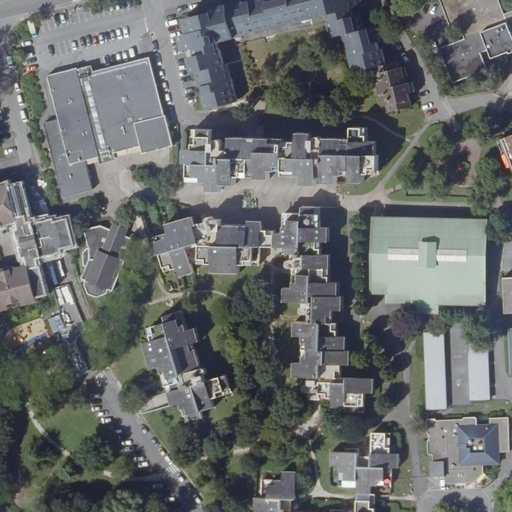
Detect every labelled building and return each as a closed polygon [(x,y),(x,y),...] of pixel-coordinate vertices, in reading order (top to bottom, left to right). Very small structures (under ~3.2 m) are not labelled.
[(374,67),(385,64),(382,49),(378,50),(377,43),(375,35),(378,35),(376,27),(362,30),(358,15),(355,15),(352,16),(350,9),(353,8),(359,6),(357,0),(257,0),(258,0),(250,2),(243,4),(243,1),(212,10),(212,12),(189,18),(192,33),(183,35),(187,50),(193,49),(195,56),(192,57),(196,72),(198,72),(200,79),(203,78),(205,85),(207,92),(202,93),(207,110),(234,103),(231,87),(234,87),(232,79),(230,80),(226,65),(225,65),(222,52),(220,52),(218,42),(221,42),(220,37),(250,29),(251,32),(259,31),(258,28),(287,20),(288,23),(297,21),(296,18),(325,11),(326,15),(328,14),(330,22),(329,22),(333,38),(348,34),(351,49),(348,50),(350,58),(354,57),(357,72),(367,69),(374,67)] [(441,0),(451,27),(459,23),(465,38),(441,48),(440,48),(453,83),(488,70),(481,52),(488,49),(492,59),(509,52),(510,54),(511,52),(511,31),(511,32),(511,31),(511,11),(505,14),(499,0),(441,0)] [(92,72),(113,154),(140,147),(142,154),(173,145),(165,115),(164,116),(150,57),(92,72)] [(397,62),(391,63),(385,64),(374,67),(376,75),(373,75),(377,89),(380,88),(384,107),(388,106),(389,112),(412,107),(409,94),(412,93),(410,83),(406,83),(405,78),(402,68),(398,69),(397,62)] [(86,161),(99,158),(79,75),(77,68),(47,75),(58,119),(44,123),(63,197),(93,189),(86,161)] [(79,75),(99,158),(108,155),(113,154),(92,72),(85,73),(79,75)] [(212,130),(205,130),(194,129),(193,149),(185,149),(184,163),(188,163),(188,181),(208,182),(208,191),(222,191),(222,185),(235,185),(236,177),(256,177),(256,179),(269,179),(270,171),(283,172),(283,175),(303,176),(303,184),(317,185),(317,183),(317,178),(324,178),(324,183),(337,183),(338,169),(344,169),(351,169),(351,175),(351,182),(364,182),(364,174),(365,169),(379,169),(379,155),(377,155),(377,141),(368,141),(369,136),(364,136),(364,128),(352,127),(352,139),(352,144),(345,143),(345,138),(326,138),(326,139),(325,139),(324,137),(322,135),(320,135),(319,136),(318,137),(317,138),(317,139),(313,139),(313,133),(299,132),(298,140),(293,140),(293,146),(284,145),(284,143),(271,143),(271,138),(263,138),(264,134),(264,126),(257,126),(256,138),(244,137),(229,137),(229,143),(225,143),(225,142),(224,141),(223,140),(222,140),(220,140),(218,140),(217,140),(217,141),(217,142),(217,143),(212,143),(212,136),(212,130)] [(511,134),(500,139),(510,168),(511,167),(511,134)] [(0,224),(4,224),(18,221),(17,217),(27,215),(29,214),(22,185),(9,187),(9,184),(0,185),(0,224)] [(168,233),(149,239),(154,257),(160,254),(165,272),(178,268),(181,277),(195,273),(192,263),(200,263),(200,259),(207,259),(207,264),(212,264),(212,272),(240,273),(240,264),(246,265),(246,260),(260,260),(261,247),(291,248),(291,260),(290,260),(288,261),(287,263),(287,265),(288,266),(289,267),(294,268),(293,275),(298,275),(298,282),(293,282),(293,288),(284,288),(284,302),(304,303),(304,306),(302,307),(301,307),(300,308),(300,310),(300,312),(301,313),(303,313),(306,314),(306,322),(295,321),(295,336),(303,336),(303,343),(308,343),(308,357),(303,357),(302,363),(293,363),(293,377),(309,378),(309,385),(306,385),(306,386),(305,387),(304,388),(303,390),(304,390),(305,391),(306,392),(309,392),(309,399),(320,400),(320,398),(320,394),(327,394),(327,398),(333,398),(333,407),(346,408),(346,412),(356,412),(356,398),(361,398),(362,392),(374,393),(375,379),(341,378),(336,378),(336,371),(341,371),(341,365),(351,365),(351,351),(346,351),(347,337),(338,336),(338,330),(333,330),(333,323),(334,310),(343,310),(343,296),(339,296),(339,283),(327,282),(327,276),(327,269),(331,270),(332,255),(323,254),(323,248),(318,248),(319,241),(323,242),(329,242),(330,227),(321,227),(321,222),(316,222),(317,207),(303,206),(302,213),(284,213),(284,233),(275,233),(275,230),(262,230),(262,226),(221,225),(222,220),(214,219),(213,218),(212,217),(210,217),(208,218),(207,219),(207,220),(207,221),(207,222),(195,226),(192,217),(165,224),(168,233)] [(36,229),(35,223),(34,223),(33,220),(29,222),(27,215),(17,217),(18,221),(20,228),(17,228),(18,233),(20,240),(23,239),(38,236),(36,229)] [(39,221),(35,223),(36,229),(38,236),(40,242),(44,257),(49,256),(49,259),(54,257),(58,256),(58,254),(64,252),(63,249),(56,224),(56,222),(55,217),(48,219),(48,217),(43,218),(39,219),(39,221)] [(69,218),(56,222),(56,224),(63,249),(76,245),(77,245),(70,220),(69,218)] [(377,218),(376,225),(412,227),(485,229),(486,220),(377,218)] [(0,271),(0,272),(0,270),(0,268),(14,265),(15,268),(29,264),(27,257),(24,258),(21,246),(24,246),(23,239),(20,240),(18,233),(17,228),(20,228),(18,221),(4,224),(5,227),(0,228),(0,271)] [(122,226),(128,234),(130,226),(115,221),(113,228),(122,226)] [(111,289),(116,290),(135,237),(135,236),(128,234),(122,226),(113,228),(102,224),(84,229),(88,242),(89,247),(87,248),(85,250),(84,251),(84,255),(86,265),(89,265),(85,278),(89,280),(87,284),(91,294),(102,297),(110,293),(111,289)] [(412,227),(376,225),(374,281),(390,282),(390,293),(390,302),(421,303),(425,307),(433,307),(438,303),(483,304),(485,229),(412,227)] [(40,242),(38,236),(23,239),(24,246),(40,242)] [(44,257),(40,242),(24,246),(21,246),(24,258),(27,257),(29,264),(39,261),(39,259),(44,257)] [(0,311),(10,308),(9,304),(22,300),(23,305),(37,301),(37,298),(49,294),(42,265),(40,265),(39,261),(29,264),(15,268),(0,272),(0,271),(0,311)] [(511,358),(511,373),(511,277),(503,278),(505,314),(511,313),(511,328),(510,329),(511,358)] [(390,282),(374,281),(374,293),(390,293),(390,282)] [(437,313),(438,303),(433,307),(425,307),(421,303),(421,313),(437,313)] [(182,311),(177,312),(181,326),(185,325),(182,311)] [(167,325),(154,329),(155,334),(151,335),(153,340),(144,343),(151,370),(160,367),(162,373),(167,372),(168,378),(164,380),(172,406),(180,404),(181,409),(186,408),(190,421),(204,418),(202,411),(215,407),(212,398),(218,397),(217,393),(230,388),(227,375),(206,381),(205,375),(206,374),(206,373),(207,371),(206,370),(205,369),(205,368),(204,368),(203,368),(201,368),(196,350),(191,352),(189,344),(194,343),(200,341),(196,328),(187,331),(185,325),(181,326),(177,312),(164,316),(167,325)] [(444,334),(441,334),(425,334),(425,411),(445,411),(444,334)] [(487,341),(469,341),(469,402),(488,402),(487,341)] [(217,393),(218,397),(232,393),(230,388),(217,393)] [(186,408),(181,409),(186,423),(190,421),(186,408)] [(445,477),(445,484),(455,484),(454,480),(466,480),(466,483),(476,483),(483,473),(484,464),(499,463),(499,452),(510,452),(510,445),(509,422),(510,422),(510,415),(491,415),(491,425),(478,426),(477,418),(476,418),(465,418),(463,420),(438,421),(436,419),(429,420),(428,421),(428,434),(429,435),(432,435),(432,440),(429,440),(428,441),(429,453),(430,455),(433,455),(433,463),(434,472),(445,472),(445,477)] [(386,447),(386,433),(372,433),(372,463),(366,463),(366,467),(359,467),(359,453),(332,452),(331,466),(340,466),(340,472),(345,472),(344,487),(358,487),(358,498),(357,511),(298,511),(286,511),(286,509),(282,508),(283,502),(288,502),(288,498),(296,499),(297,471),(283,471),(283,481),(277,480),(277,485),(263,485),(262,498),(256,497),(255,511),(264,511),(263,511),(375,511),(376,508),(371,508),(372,497),(372,494),(372,484),(378,485),(378,481),(392,481),(392,468),(399,468),(400,454),(391,453),(391,448),(386,447)] [(431,478),(445,477),(445,472),(434,472),(433,463),(430,463),(431,478)]
